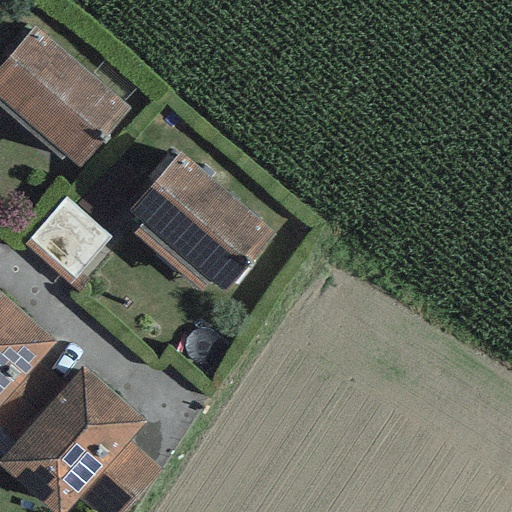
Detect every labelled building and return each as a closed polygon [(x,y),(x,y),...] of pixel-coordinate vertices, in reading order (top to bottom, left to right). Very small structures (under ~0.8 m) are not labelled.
[(130,97),(34,16),(0,56),(0,105),(59,155),(68,145),(80,155),(130,97)] [(128,202),(143,215),(134,225),(202,282),(211,272),(223,282),(273,224),(177,143),(128,202)] [(66,194),(25,241),(70,280),(111,233),(66,194)] [(0,406),(58,342),(0,290),(0,406)] [(69,511),(83,499),(131,443),(146,421),(84,366),(0,460),(0,467),(50,511),(69,511)] [(131,443),(83,499),(98,511),(119,511),(158,466),(131,443)]
